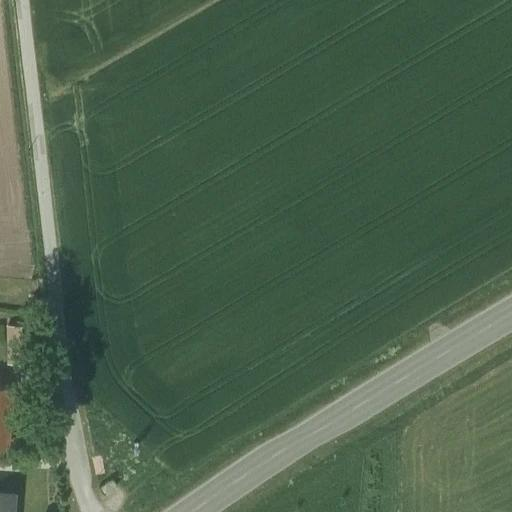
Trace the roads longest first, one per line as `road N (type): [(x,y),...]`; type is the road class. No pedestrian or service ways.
road 1 (unclassified): [(94,511),(69,403),(19,0)]
road 2 (primary): [(192,511),(511,307)]
